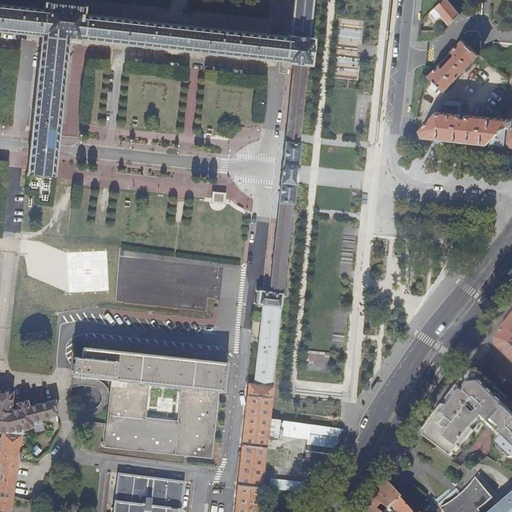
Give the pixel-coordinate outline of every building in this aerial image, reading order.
[(293,0),(290,36),(288,36),(281,35),(177,24),(86,14),(87,7),(43,2),(42,8),(0,4),(0,34),(41,39),(40,53),(32,128),(30,140),(30,146),(29,155),(27,167),(26,178),(53,181),(55,158),(56,148),(57,143),(68,43),(156,53),(177,55),(199,57),(271,65),(279,66),(294,66),(306,67),(310,67),(313,40),(309,39),(313,0),(293,0)] [(444,0),(436,8),(430,14),(429,15),(437,26),(444,19),(450,26),(460,15),(447,0),(444,0)] [(437,31),(420,31),(419,40),(428,40),(432,40),(438,36),(437,31)] [(444,92),(479,56),(462,40),(451,52),(455,56),(443,69),(439,65),(428,77),(444,92)] [(299,138),(306,67),(294,66),(293,75),(286,139),(286,144),(298,145),(299,140),(299,138)] [(437,112),(420,131),(423,138),(462,142),(487,145),(504,127),(506,128),(511,120),(467,115),(466,119),(460,118),(461,115),(437,112)] [(245,126),(230,133),(233,139),(248,131),(245,126)] [(286,144),(285,144),(282,175),(279,203),(291,204),(293,204),(295,181),(293,180),(294,175),(295,169),(297,167),(299,145),(298,145),(286,144)] [(291,204),(279,203),(271,281),(269,293),(282,294),(291,204)] [(280,309),(282,294),(269,293),(260,292),(258,305),(262,305),(280,309)] [(284,511),(286,510),(259,508),(268,419),(271,388),(280,309),(262,305),(260,321),(256,361),(253,386),(248,386),(248,387),(249,387),(248,396),(247,396),(247,397),(243,446),(242,446),(241,447),(242,447),(238,486),(237,485),(237,486),(238,487),(235,511),(284,511)] [(511,361),(511,314),(494,338),(495,345),(511,361)] [(216,398),(217,392),(222,392),(225,363),(210,362),(84,348),(82,358),(73,357),(72,366),(71,374),(81,375),(81,377),(86,377),(85,378),(112,381),(108,408),(103,448),(105,448),(105,447),(188,455),(188,457),(209,459),(211,459),(211,458),(210,458),(216,398)] [(423,431),(424,436),(451,456),(459,446),(461,448),(473,430),(484,419),(487,422),(494,429),(511,410),(511,406),(507,402),(507,401),(507,398),(480,372),(468,373),(423,431)] [(0,511),(9,511),(21,433),(21,430),(33,428),(31,422),(58,415),(54,401),(28,407),(27,401),(15,404),(17,409),(10,410),(12,392),(0,390),(0,432),(1,433),(0,444),(0,511)] [(502,453),(497,462),(509,470),(509,467),(511,467),(511,410),(494,429),(502,436),(497,442),(505,450),(502,453)] [(283,435),(309,438),(307,450),(330,453),(330,447),(340,448),(343,426),(285,419),(283,435)] [(179,511),(183,482),(173,480),(117,473),(116,484),(112,511),(179,511)] [(511,511),(511,496),(493,511),(480,511),(479,510),(493,498),(476,478),(470,486),(467,489),(463,493),(460,496),(454,501),(448,504),(441,508),(444,511),(511,511)] [(393,505),(402,497),(387,480),(362,511),(382,511),(378,509),(382,504),(385,507),(383,509),(385,511),(393,505)] [(399,511),(414,511),(402,497),(393,505),(399,511)]
